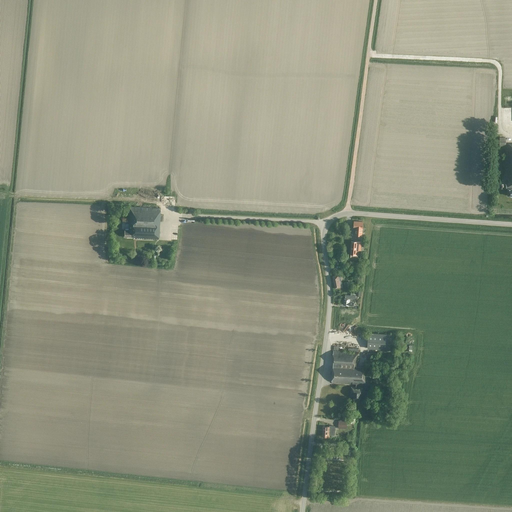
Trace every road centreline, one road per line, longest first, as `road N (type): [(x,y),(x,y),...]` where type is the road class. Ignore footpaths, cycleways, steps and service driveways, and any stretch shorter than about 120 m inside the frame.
road 1 (unclassified): [(301,511),(325,348),(324,225)]
road 2 (unclassified): [(511,224),(346,213),(324,225)]
